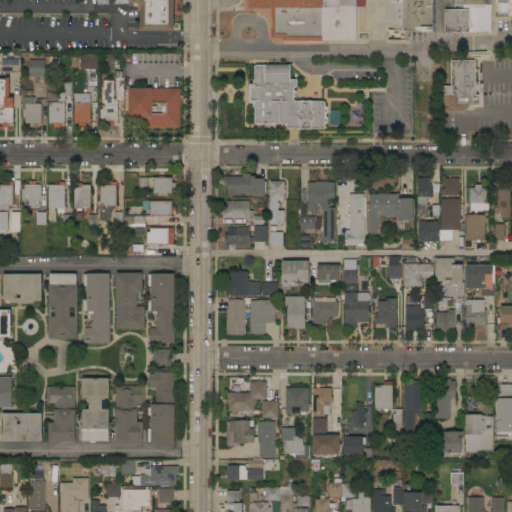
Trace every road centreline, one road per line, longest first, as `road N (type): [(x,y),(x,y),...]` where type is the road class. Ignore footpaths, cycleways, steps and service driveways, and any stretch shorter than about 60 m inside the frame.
road 1 (residential): [(0,154),(511,157)]
road 2 (tertiary): [(198,511),(200,0)]
road 3 (residential): [(200,358),(511,358)]
